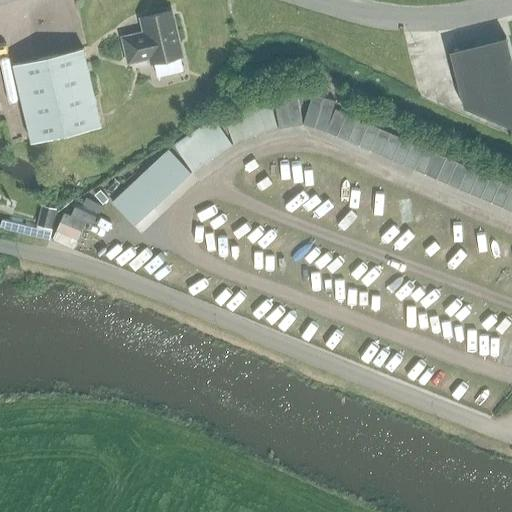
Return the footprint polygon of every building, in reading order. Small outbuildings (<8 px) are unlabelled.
[(122,38),(128,63),(149,58),(151,64),(182,56),(171,11),(140,18),(144,33),(122,38)] [(449,52),(463,108),(511,128),(511,61),(506,37),(449,52)] [(31,142),(101,126),(83,48),(13,64),(31,142)] [(296,94),(285,96),(290,127),(302,125),(296,94)] [(314,128),(323,98),(312,94),(302,124),(314,128)] [(279,129),(290,127),(285,96),(273,98),(279,129)] [(323,98),(314,128),(325,132),(335,102),(323,98)] [(276,127),(267,101),(222,117),(232,143),(276,127)] [(346,115),(335,110),(326,132),(337,137),(346,115)] [(348,141),(357,120),(346,115),(337,137),(348,141)] [(230,144),(212,118),(173,145),(191,171),(230,144)] [(359,146),(368,124),(357,120),(348,141),(359,146)] [(370,151),(379,129),(368,124),(359,146),(370,151)] [(381,155),(390,134),(379,129),(370,151),(381,155)] [(392,160),(401,138),(390,134),(381,155),(392,160)] [(412,143),(401,138),(392,160),(403,165),(412,143)] [(412,143),(403,165),(414,170),(423,148),(412,143)] [(425,175),(434,153),(423,148),(414,170),(425,175)] [(168,150),(112,202),(134,226),(190,174),(168,150)] [(434,153),(425,175),(436,180),(445,158),(434,153)] [(447,184),(456,163),(445,158),(436,180),(447,184)] [(456,163),(447,184),(458,189),(467,168),(456,163)] [(458,189),(469,194),(478,172),(467,168),(458,189)] [(489,177),(478,172),(469,194),(480,199),(489,177)] [(491,204),(500,182),(489,177),(480,199),(491,204)] [(491,204),(502,208),(511,187),(500,182),(491,204)] [(511,187),(502,208),(511,212),(511,187)] [(51,230),(54,216),(40,212),(36,227),(51,230)]
